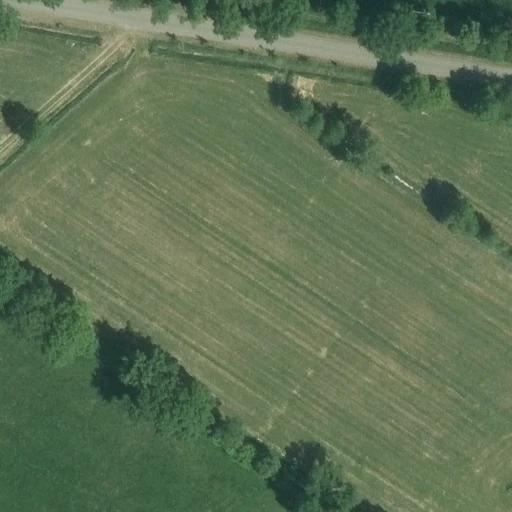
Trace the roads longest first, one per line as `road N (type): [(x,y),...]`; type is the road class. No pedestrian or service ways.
road 1 (residential): [(511,78),(25,0)]
road 2 (track): [(139,18),(0,142)]
